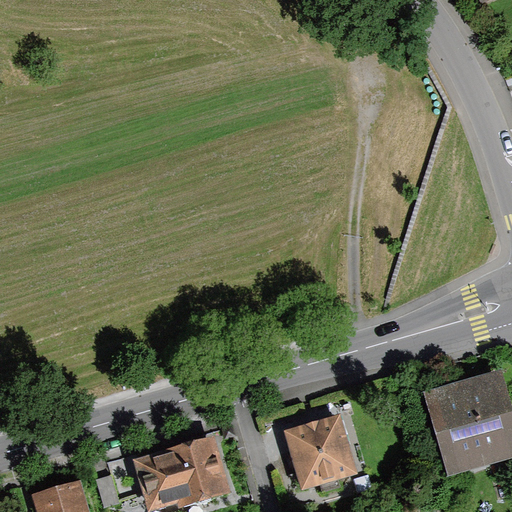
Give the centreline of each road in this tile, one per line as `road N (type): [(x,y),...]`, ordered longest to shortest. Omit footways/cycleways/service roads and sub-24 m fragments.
road 1 (primary): [(511,301),(229,387)]
road 2 (track): [(370,86),(353,237),(359,348)]
road 3 (primary): [(229,387),(0,454)]
road 4 (residential): [(419,0),(483,108),(511,194)]
road 5 (residential): [(229,387),(266,511)]
